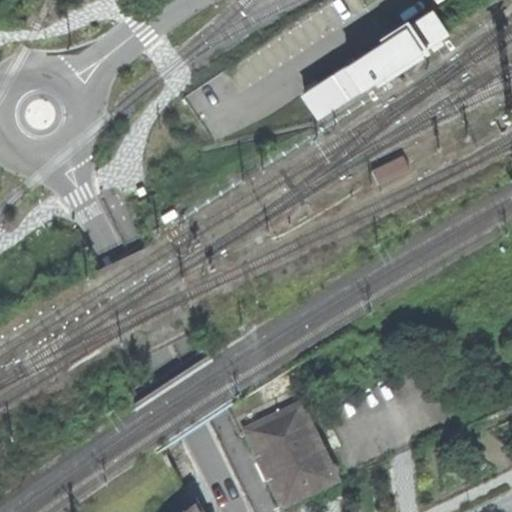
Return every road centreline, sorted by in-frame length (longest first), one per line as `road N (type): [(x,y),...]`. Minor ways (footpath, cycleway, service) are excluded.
road 1 (unclassified): [(233,511),(58,146)]
road 2 (unclassified): [(70,88),(140,29),(193,0)]
